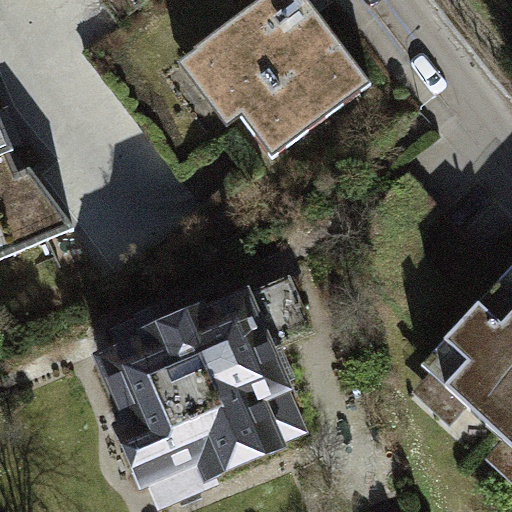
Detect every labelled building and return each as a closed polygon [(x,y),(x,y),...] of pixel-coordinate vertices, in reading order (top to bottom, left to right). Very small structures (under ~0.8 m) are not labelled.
[(369,85),(306,0),(259,0),(191,50),(270,158),(369,85)] [(0,261),(72,231),(27,171),(17,177),(8,155),(12,149),(4,130),(0,121),(0,261)] [(430,221),(396,185),(383,199),(374,217),(369,234),(370,253),(373,272),(383,292),(393,307),(419,331),(456,292),(438,276),(425,263),(421,248),(424,233),(430,221)] [(511,267),(420,368),(511,450),(511,267)] [(125,351),(101,361),(128,426),(119,430),(143,485),(149,482),(160,508),(216,484),(210,472),(303,433),(268,351),(311,333),(289,281),(169,332),(159,308),(114,327),(125,351)]
